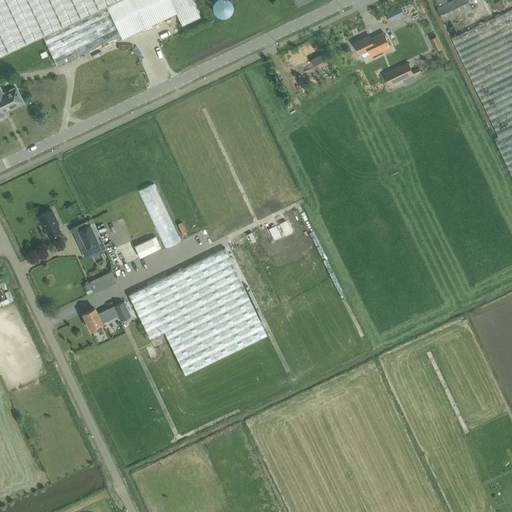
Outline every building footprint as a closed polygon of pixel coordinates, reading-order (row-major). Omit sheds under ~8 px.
[(0,0),(0,56),(43,36),(56,65),(120,35),(121,39),(176,13),(182,26),(200,17),(192,0),(0,0)] [(455,0),(437,9),(443,21),(471,8),(467,0),(455,0)] [(390,22),(404,16),(401,8),(387,14),(390,22)] [(511,10),(452,39),(499,138),(495,139),(511,174),(511,10)] [(481,20),(488,17),(485,10),(478,13),(481,20)] [(355,44),(360,54),(371,49),(373,55),(372,56),(390,47),(384,33),(383,33),(384,35),(372,41),(370,37),(355,44)] [(436,35),(431,37),(436,48),(441,46),(436,35)] [(384,74),(389,83),(389,82),(391,86),(413,76),(408,63),(384,74)] [(0,120),(2,120),(4,117),(3,115),(3,113),(23,103),(16,88),(2,94),(0,89),(0,120)] [(165,249),(181,241),(154,184),(138,192),(165,249)] [(58,224),(52,210),(37,217),(41,225),(42,225),(49,238),(60,232),(57,225),(58,224)] [(89,225),(90,224),(89,221),(75,227),(86,249),(98,243),(89,225)] [(275,306),(245,233),(229,240),(260,313),(275,306)] [(140,259),(157,250),(161,249),(155,237),(134,247),(140,259)] [(224,249),(137,290),(128,295),(140,320),(149,338),(159,334),(163,331),(184,375),(267,336),(224,249)] [(72,256),(57,263),(69,290),(85,282),(72,256)] [(116,283),(111,271),(89,282),(95,293),(116,283)] [(124,302),(113,307),(97,315),(94,309),(82,314),(90,330),(101,324),(117,316),(120,322),(131,317),(124,302)]
